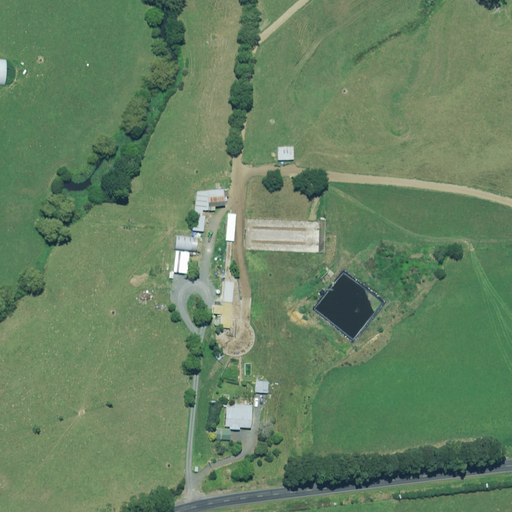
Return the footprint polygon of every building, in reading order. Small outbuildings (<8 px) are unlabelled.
[(293,160),(293,147),(277,148),(278,160),(293,160)] [(208,211),(207,208),(223,206),(221,190),(196,192),(192,230),(196,231),(204,232),(206,217),(202,216),(202,211),(208,211)] [(198,238),(177,236),(175,249),(197,251),(198,238)] [(234,283),(224,282),(223,302),(214,302),(214,314),(222,314),(221,328),(231,328),(234,283)] [(224,356),(220,352),(215,357),(219,361),(224,356)] [(268,382),(255,381),(255,392),(267,393),(268,382)] [(252,406),(235,405),(235,408),(226,408),(225,427),(230,427),(230,429),(239,430),(239,427),(251,428),(252,406)] [(230,430),(217,429),(217,439),(230,440),(230,430)]
